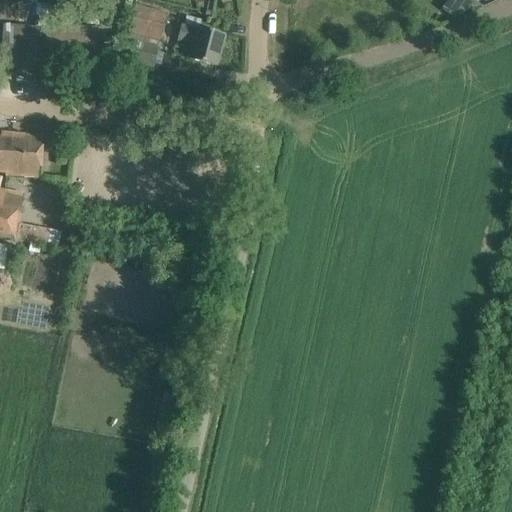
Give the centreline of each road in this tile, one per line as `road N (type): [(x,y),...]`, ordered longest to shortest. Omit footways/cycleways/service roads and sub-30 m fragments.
road 1 (residential): [(178,511),(241,248),(257,127)]
road 2 (track): [(258,96),(480,21),(511,2)]
road 3 (residential): [(257,127),(0,104)]
road 4 (residential): [(257,127),(261,0)]
